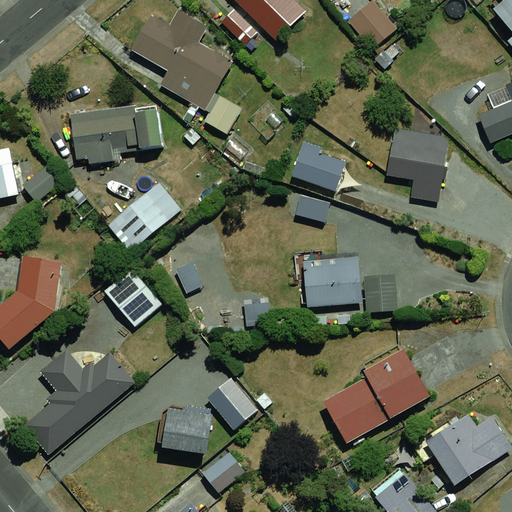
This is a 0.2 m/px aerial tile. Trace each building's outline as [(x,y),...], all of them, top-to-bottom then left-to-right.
[(278,0),(217,0),(261,43),(292,13),(278,0)] [(511,0),(495,0),(479,13),(511,55),(511,0)] [(360,3),(337,23),(362,52),(385,32),(360,3)] [(131,17),(113,50),(156,72),(146,91),(193,114),(222,59),(191,43),(197,31),(166,15),(158,31),(131,17)] [(501,104),(466,117),(478,149),(511,135),(511,85),(497,91),(501,104)] [(148,108),(49,119),(54,160),(153,149),(148,108)] [(440,145),(377,132),(368,179),(430,192),(440,145)] [(330,159),(285,145),(275,175),(320,189),(330,159)] [(3,159),(0,160),(0,200),(11,198),(3,159)] [(143,183),(94,225),(117,253),(167,212),(143,183)] [(362,223),(336,223),(336,237),(362,237),(362,223)] [(348,256),(289,261),(292,309),(352,304),(348,256)] [(10,293),(0,300),(0,352),(52,312),(55,269),(17,262),(10,293)] [(126,265),(92,291),(122,330),(156,303),(126,265)] [(397,352),(313,398),(339,445),(423,399),(397,352)] [(55,357),(12,394),(45,432),(88,395),(55,357)] [(153,404),(146,446),(200,455),(211,422),(220,432),(246,414),(216,380),(183,409),(153,404)] [(458,415),(409,451),(440,493),(489,457),(458,415)] [(216,453),(188,475),(204,495),(232,473),(216,453)] [(373,481),(359,491),(376,511),(406,488),(390,467),(373,481)]
